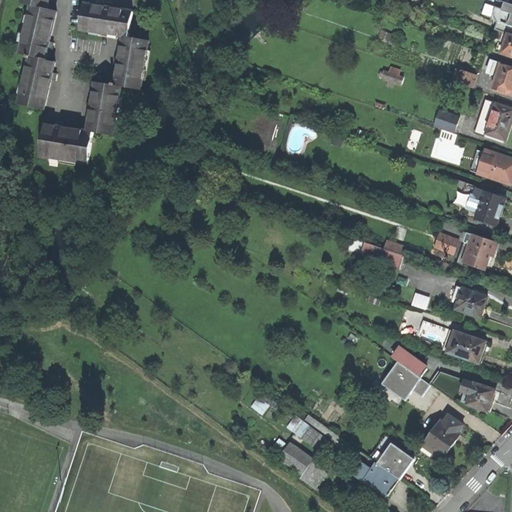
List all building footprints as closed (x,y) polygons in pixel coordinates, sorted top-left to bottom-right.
[(20,0),(19,3),(29,5),(48,9),(49,0),(20,0)] [(129,38),(133,12),(113,9),(114,4),(109,3),(107,3),(105,8),(85,5),(80,33),(123,39),(123,38),(129,38)] [(18,53),(28,55),(46,60),(51,40),(56,41),(57,37),(58,33),(53,32),(58,12),(48,9),(29,5),(18,53)] [(511,26),(510,25),(511,19),(511,13),(504,11),(504,10),(497,7),(495,12),(496,19),(499,24),(497,30),(508,34),(511,34),(511,26)] [(502,53),(511,56),(511,34),(508,34),(502,53)] [(152,42),(129,38),(123,38),(123,39),(121,58),(115,57),(114,61),(114,64),(119,65),(117,83),(114,83),(113,86),(125,88),(144,91),(152,42)] [(16,103),(45,110),(50,90),(55,91),(56,87),(57,83),(51,82),(56,62),(46,60),(28,55),(28,58),(27,57),(16,103)] [(492,89),(511,96),(511,95),(511,67),(494,61),(490,73),(497,75),(492,89)] [(393,82),(400,85),(403,77),(398,76),(400,71),(391,67),(389,73),(384,71),(381,78),(388,80),(393,82)] [(471,88),(475,76),(456,70),(452,81),(471,88)] [(117,137),(125,88),(113,86),(96,83),(92,104),(88,103),(87,107),(86,111),(91,111),(88,132),(94,133),(117,137)] [(475,130),(506,141),(511,126),(511,121),(511,108),(485,99),(475,130)] [(434,127),(454,133),(459,116),(439,110),(434,127)] [(88,168),(94,133),(88,132),(73,130),(74,124),(70,124),(67,123),(66,128),(46,125),(40,160),(88,168)] [(336,134),(333,145),(342,148),(345,137),(336,134)] [(477,174),(510,185),(511,179),(511,159),(485,150),(477,174)] [(474,218),(496,226),(501,212),(506,199),(484,191),(482,198),(475,195),(472,204),(479,206),(474,218)] [(464,262),(485,270),(490,256),(492,257),(494,251),(497,243),(467,232),(462,246),(469,249),(464,262)] [(361,255),(399,267),(403,255),(366,242),(361,255)] [(455,309),(479,318),(480,316),(483,318),(485,313),(486,308),(483,307),(487,296),(463,288),(462,289),(456,287),(452,297),(458,299),(455,309)] [(416,292),(412,304),(427,309),(431,296),(416,292)] [(441,342),(445,326),(424,320),(420,336),(441,342)] [(478,362),(480,363),(482,358),(484,353),(482,353),(486,341),(465,334),(465,335),(458,333),(450,353),(477,363),(478,362)] [(420,377),(426,368),(399,349),(393,358),(420,377)] [(488,410),(490,410),(491,406),(493,401),(491,401),(494,389),(474,383),(437,370),(428,383),(452,400),(453,399),(487,411),(488,410)] [(259,397),(252,406),(263,414),(270,405),(259,397)] [(309,414),(306,420),(332,437),(335,431),(309,414)] [(422,445),(441,459),(451,446),(459,434),(457,432),(462,425),(448,415),(443,422),(440,420),(422,445)] [(330,440),(303,421),(294,433),(321,452),(330,440)] [(383,438),(369,457),(377,463),(391,443),(383,438)] [(314,459),(289,442),(277,459),(302,476),(314,459)] [(391,443),(377,463),(398,479),(405,469),(412,459),(413,458),(391,443)] [(394,488),(399,480),(399,479),(398,479),(377,463),(369,457),(368,457),(364,463),(369,467),(371,465),(374,466),(364,479),(388,496),(394,488)] [(329,469),(314,459),(302,476),(299,480),(315,491),(329,469)] [(413,459),(412,459),(405,469),(398,479),(399,479),(413,459)]
